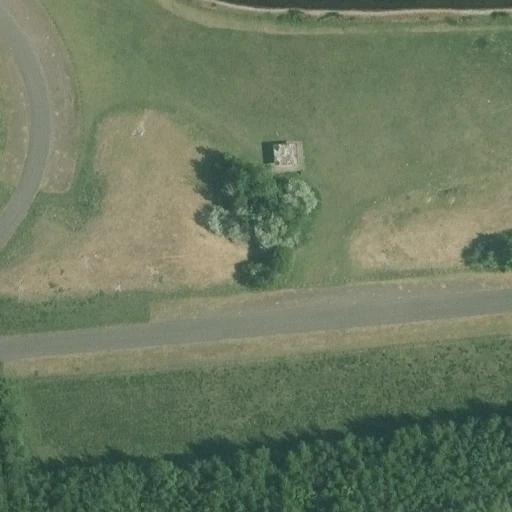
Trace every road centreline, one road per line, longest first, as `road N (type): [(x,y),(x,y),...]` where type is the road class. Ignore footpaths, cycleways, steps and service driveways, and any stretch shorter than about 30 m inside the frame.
road 1 (unclassified): [(0,348),(511,301)]
road 2 (residential): [(0,230),(28,185),(38,143),(37,99),(24,57),(0,21)]
